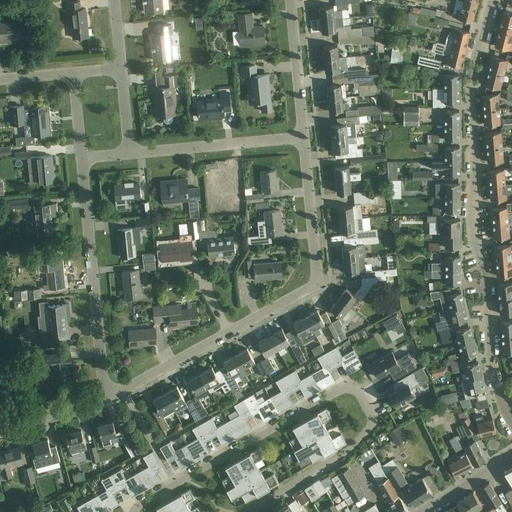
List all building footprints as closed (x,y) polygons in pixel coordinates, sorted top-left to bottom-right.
[(144,0),(146,13),(164,11),(162,0),(144,0)] [(348,3),(361,2),(361,1),(365,1),(364,0),(334,0),(335,5),(319,7),(321,20),(343,18),(342,10),(348,10),(348,3)] [(402,0),(402,6),(425,9),(426,0),(402,0)] [(459,0),(456,0),(453,13),(452,17),(472,22),(477,4),(459,0)] [(80,2),(68,3),(69,11),(71,11),(73,38),(89,37),(86,9),(81,9),(80,2)] [(511,13),(505,11),(504,11),(500,29),(511,31),(511,13)] [(408,12),(406,23),(414,25),(417,14),(408,12)] [(253,29),(253,21),(252,13),(238,14),(241,46),(265,44),(264,28),(253,29)] [(344,26),(343,18),(321,20),(322,33),(338,31),(338,38),(362,36),(362,27),(351,28),(351,25),(344,26)] [(449,21),(445,20),(438,18),(437,24),(448,27),(449,21)] [(0,27),(0,29),(0,42),(4,42),(4,39),(25,37),(24,21),(0,23),(0,27)] [(156,34),(152,35),(154,61),(172,59),(170,34),(173,33),(172,25),(156,26),(156,34)] [(374,26),(362,27),(362,36),(374,34),(374,26)] [(470,31),(469,31),(453,27),(451,35),(448,34),(446,44),(465,49),(470,31)] [(511,31),(500,29),(495,46),(511,50),(511,31)] [(379,34),(377,37),(377,40),(380,42),(384,41),(385,38),(384,35),(382,33),(379,34)] [(375,47),(374,34),(362,36),(338,38),(339,44),(351,43),(352,45),(367,43),(368,48),(375,47)] [(416,39),(416,37),(411,36),(411,38),(410,37),(408,45),(414,46),(416,39)] [(393,43),(392,62),(403,63),(404,56),(400,51),(400,44),(393,43)] [(439,43),(436,52),(446,55),(444,62),(460,66),(461,67),(465,49),(446,44),(439,43)] [(323,46),(324,59),(339,58),(338,45),(323,46)] [(439,68),(441,61),(419,56),(418,63),(439,68)] [(508,60),(504,59),(493,56),(489,70),(504,74),(508,60)] [(341,71),(339,58),(324,59),(326,72),(341,71)] [(252,93),(253,103),(261,102),(262,112),(272,110),(268,74),(256,76),(255,65),(242,66),(243,77),(251,76),(253,93),(252,93)] [(367,75),(366,69),(342,71),(342,77),(367,75)] [(501,89),(504,77),(504,74),(489,70),(485,85),(501,89)] [(380,94),(378,74),(367,75),(342,77),(343,83),(354,83),(354,87),(359,87),(360,96),(380,94)] [(459,74),(458,74),(445,74),(445,89),(459,89),(459,74)] [(163,82),(155,83),(155,88),(157,106),(155,106),(156,116),(164,115),(164,121),(167,123),(171,123),(173,120),(173,114),(174,114),(173,99),(176,98),(175,87),(179,86),(178,75),(164,77),(163,77),(163,82)] [(343,91),(342,84),(327,86),(328,99),(344,97),(346,97),(346,90),(343,91)] [(459,89),(445,89),(434,89),(434,107),(444,107),(444,106),(446,106),(446,103),(459,103),(459,89)] [(222,98),(198,100),(200,118),(209,117),(209,116),(224,115),(223,110),(230,110),(229,92),(221,92),(222,98)] [(500,109),(498,94),(498,93),(483,95),(484,110),(500,109)] [(344,103),(344,97),(328,99),(329,111),(345,110),(345,109),(349,108),(350,107),(350,103),(349,102),(344,103)] [(382,114),(381,105),(357,107),(357,109),(345,111),(346,117),(359,116),(367,115),(373,115),(381,114),(382,114)] [(419,125),(419,113),(419,105),(403,106),(404,113),(404,125),(419,125)] [(47,106),(29,107),(29,109),(23,109),(23,106),(8,107),(10,124),(24,123),(25,136),(16,137),(16,145),(35,144),(35,136),(50,135),(50,136),(51,136),(50,125),(49,125),(47,106)] [(501,123),(500,109),(484,110),(485,125),(501,123)] [(459,111),(458,111),(446,111),(446,125),(460,125),(459,111)] [(348,130),(357,129),(356,124),(360,124),(360,123),(359,116),(346,117),(337,118),(338,125),(331,125),(332,138),(349,137),(348,130)] [(502,128),(511,127),(511,117),(506,118),(506,121),(502,122),(502,128)] [(460,139),(460,125),(446,125),(446,139),(460,139)] [(501,131),(487,132),(486,132),(487,147),(502,146),(501,131)] [(428,135),(428,143),(439,143),(439,135),(428,135)] [(358,142),(356,142),(356,136),(349,137),(332,138),(333,151),(340,151),(341,158),(350,157),(364,155),(364,148),(359,148),(358,142)] [(442,143),(439,143),(428,143),(427,143),(427,144),(416,144),(416,151),(427,151),(427,152),(442,152),(442,143)] [(503,161),(502,146),(487,147),(488,162),(503,161)] [(460,147),(459,147),(445,147),(445,161),(460,161),(460,147)] [(52,155),(36,157),(28,158),(28,152),(27,152),(20,152),(15,153),(16,159),(28,158),(30,184),(39,183),(54,182),(52,155)] [(386,160),(386,154),(364,155),(350,157),(351,163),(386,160)] [(460,175),(460,161),(445,161),(433,161),(433,169),(445,169),(445,175),(460,175)] [(505,184),(505,175),(510,175),(510,173),(511,172),(511,164),(510,164),(510,169),(504,169),(489,170),(490,185),(505,184)] [(335,167),(336,180),(350,179),(361,178),(360,172),(349,173),(349,166),(335,167)] [(275,170),(261,171),(263,191),(279,190),(278,182),(276,182),(275,170)] [(413,171),(413,179),(433,179),(433,171),(413,171)] [(237,174),(211,176),(213,193),(230,192),(232,209),(234,209),(235,214),(245,213),(248,205),(245,179),(238,180),(237,174)] [(189,200),(191,218),(195,218),(198,217),(199,217),(197,200),(200,200),(199,188),(188,189),(187,179),(177,180),(177,181),(161,183),(163,202),(189,200)] [(351,192),(350,179),(336,180),(337,193),(351,192)] [(399,179),(391,179),(393,197),(404,197),(404,190),(399,190),(399,179)] [(125,185),(114,186),(115,200),(116,209),(127,208),(126,199),(141,197),(140,183),(134,184),(133,181),(124,182),(125,185)] [(460,183),(459,183),(435,183),(435,197),(445,197),(460,197),(460,183)] [(511,183),(505,184),(490,185),(491,200),(506,199),(506,194),(511,193),(511,183)] [(262,193),(248,195),(249,202),(263,201),(262,193)] [(375,202),(374,196),(366,197),(354,198),(355,205),(338,207),(340,220),(362,218),(361,204),(375,202)] [(460,211),(460,197),(445,197),(445,211),(460,211)] [(28,198),(10,200),(11,208),(29,206),(28,198)] [(147,201),(140,202),(142,216),(149,216),(147,201)] [(511,221),(511,202),(507,203),(507,207),(492,208),(493,223),(504,222),(508,222),(511,221)] [(34,213),(31,213),(32,224),(33,233),(36,232),(36,233),(53,231),(51,216),(50,211),(57,211),(56,204),(46,205),(46,204),(34,206),(34,213)] [(264,212),(265,222),(259,223),(259,230),(265,229),(266,236),(284,234),(283,225),(281,225),(280,210),(264,212)] [(460,219),(459,219),(443,219),(443,215),(442,215),(435,215),(427,215),(427,222),(437,222),(437,234),(445,234),(460,233),(460,219)] [(195,218),(191,218),(189,218),(189,222),(190,234),(179,235),(180,241),(160,243),(162,261),(184,259),(185,260),(194,259),(192,240),(191,240),(191,238),(200,238),(198,217),(195,218)] [(198,217),(200,238),(201,248),(209,248),(210,256),(225,255),(225,257),(226,258),(232,257),(233,256),(233,254),(235,254),(233,236),(216,238),(215,230),(208,230),(207,217),(199,217),(198,217)] [(364,230),(362,218),(340,220),(341,233),(342,233),(343,239),(359,238),(378,236),(377,229),(364,230)] [(149,219),(134,220),(135,227),(150,226),(149,219)] [(508,222),(504,222),(493,223),(495,238),(509,237),(508,222)] [(140,229),(131,230),(131,228),(118,229),(121,257),(134,256),(133,243),(141,242),(140,229)] [(460,248),(460,233),(445,234),(445,248),(460,248)] [(261,236),(247,237),(248,244),(261,243),(261,236)] [(379,242),(378,236),(359,238),(360,245),(342,247),(343,260),(364,257),(364,258),(365,258),(364,244),(379,242)] [(429,244),(429,252),(440,252),(440,243),(433,243),(433,244),(429,244)] [(511,244),(510,245),(495,246),(496,261),(511,260),(511,253),(511,244)] [(61,250),(41,251),(43,271),(46,270),(47,283),(45,284),(45,290),(64,288),(61,250)] [(154,253),(142,254),(143,262),(155,261),(154,253)] [(365,267),(364,258),(364,257),(343,260),(345,272),(361,271),(362,278),(386,275),(397,274),(395,254),(387,255),(388,270),(382,270),(382,266),(365,267)] [(460,256),(459,256),(445,256),(445,262),(431,262),(431,270),(460,270),(460,256)] [(250,260),(243,261),(245,275),(251,275),(250,260)] [(511,264),(511,265),(511,260),(496,261),(498,276),(511,274),(511,264)] [(156,268),(155,261),(143,262),(144,270),(156,268)] [(281,262),(254,264),(255,279),(282,277),(281,262)] [(147,278),(139,279),(138,270),(122,271),(125,298),(140,297),(139,286),(147,285),(147,278)] [(460,284),(460,270),(431,270),(431,277),(445,277),(445,284),(460,284)] [(387,284),(386,275),(362,278),(362,284),(354,294),(346,288),(338,298),(350,307),(357,297),(361,300),(374,283),(376,285),(387,284)] [(432,282),(432,283),(428,283),(429,291),(440,290),(439,282),(432,282)] [(511,282),(504,284),(498,284),(499,299),(511,297),(511,282)] [(41,288),(16,290),(17,299),(42,297),(41,288)] [(461,292),(460,292),(451,294),(449,289),(440,290),(429,291),(432,300),(440,297),(443,310),(443,311),(465,305),(461,292)] [(428,303),(425,292),(414,294),(417,306),(428,303)] [(511,297),(499,299),(501,314),(511,312),(511,297)] [(356,312),(350,307),(338,298),(330,308),(346,321),(350,315),(352,317),(356,312)] [(68,328),(67,314),(70,313),(69,304),(49,306),(48,301),(39,302),(42,330),(43,344),(53,343),(52,338),(64,337),(63,328),(68,328)] [(160,306),(161,321),(170,320),(171,326),(198,323),(196,303),(187,303),(188,309),(181,309),(181,304),(160,306)] [(468,319),(465,305),(443,311),(443,310),(439,311),(442,321),(436,322),(438,331),(439,330),(449,328),(451,327),(450,322),(453,321),(454,323),(468,319)] [(342,341),(341,340),(332,323),(326,312),(320,315),(317,310),(306,316),(316,336),(317,336),(316,336),(321,333),(318,326),(324,322),(326,325),(325,325),(332,338),(333,338),(336,344),(342,341)] [(397,314),(383,321),(388,330),(394,326),(395,328),(398,333),(406,329),(397,314)] [(316,336),(306,316),(294,323),(296,327),(290,330),(297,342),(299,346),(316,336)] [(339,319),(332,323),(341,340),(347,337),(341,327),(343,326),(339,319)] [(511,321),(502,322),(501,322),(502,336),(511,335),(511,321)] [(470,327),(469,327),(455,330),(459,344),(473,341),(470,327)] [(156,328),(153,328),(129,331),(130,346),(157,344),(156,328)] [(452,341),(449,328),(439,330),(439,331),(427,334),(429,343),(441,340),(442,344),(452,341)] [(282,329),(270,335),(277,348),(281,355),(287,352),(283,345),(289,342),(282,329)] [(414,330),(411,331),(414,338),(420,336),(419,331),(414,330)] [(277,348),(270,335),(259,342),(266,355),(277,348)] [(511,351),(511,335),(502,336),(504,352),(511,351)] [(476,354),(473,341),(459,344),(462,358),(476,354)] [(303,354),(299,346),(297,342),(290,345),(297,357),(303,354)] [(348,374),(363,365),(354,350),(342,356),(337,346),(327,352),(336,367),(342,364),(348,374)] [(247,376),(259,369),(248,350),(247,348),(235,355),(243,368),(247,375),(247,376)] [(321,389),(336,381),(330,371),(336,367),(327,352),(318,357),(323,367),(312,374),(321,389)] [(394,379),(417,367),(409,353),(397,360),(392,352),(371,364),(379,377),(390,371),(394,379)] [(35,356),(36,367),(52,366),(53,382),(69,380),(68,364),(72,364),(71,353),(35,356)] [(449,356),(451,365),(458,363),(456,354),(449,356)] [(243,368),(235,355),(232,356),(224,361),(226,365),(226,366),(231,374),(232,373),(237,370),(241,378),(247,375),(243,368)] [(275,368),(271,360),(269,356),(262,360),(265,366),(268,372),(275,368)] [(262,360),(256,363),(263,375),(268,372),(265,366),(262,360)] [(478,362),(477,362),(464,366),(467,379),(482,376),(478,362)] [(460,372),(458,363),(451,365),(452,373),(460,372)] [(233,375),(232,373),(231,374),(226,366),(221,369),(226,379),(231,388),(233,391),(240,387),(233,375)] [(226,379),(221,369),(215,373),(212,367),(200,374),(207,387),(210,392),(221,386),(225,392),(231,388),(226,379)] [(422,367),(413,372),(420,383),(421,386),(430,381),(422,367)] [(306,398),(321,389),(312,374),(301,380),(295,370),(286,376),(294,391),(300,388),(306,398)] [(396,391),(389,395),(391,399),(390,400),(394,406),(395,406),(396,407),(401,404),(402,405),(409,401),(408,400),(416,396),(411,388),(420,383),(413,372),(392,384),(396,391)] [(207,387),(200,374),(189,380),(196,393),(207,387)] [(429,378),(431,383),(444,379),(442,374),(429,378)] [(279,413),(294,404),(288,395),(294,391),(286,376),(276,381),(281,391),(270,397),(279,413)] [(483,395),(482,390),(485,390),(482,376),(467,379),(461,381),(465,398),(473,397),(478,396),(483,395)] [(165,393),(175,410),(176,413),(187,406),(195,421),(202,418),(198,412),(192,399),(186,402),(177,387),(165,393)] [(441,395),(442,400),(442,404),(458,400),(456,391),(441,395)] [(175,410),(165,393),(153,399),(155,403),(150,406),(163,430),(169,427),(163,417),(175,410)] [(264,421),(279,413),(270,397),(259,404),(253,394),(244,399),(253,415),(259,411),(264,421)] [(486,394),(483,395),(478,396),(479,400),(476,401),(478,409),(489,406),(486,394)] [(198,396),(192,399),(198,412),(204,408),(198,396)] [(237,437),(252,428),(247,418),(253,415),(244,399),(234,405),(240,414),(228,421),(237,437)] [(446,412),(442,404),(422,412),(426,423),(433,421),(432,418),(446,412)] [(323,423),(332,418),(327,408),(305,420),(310,429),(315,438),(328,431),(323,423)] [(471,433),(475,431),(468,417),(464,411),(458,414),(461,420),(469,434),(467,435),(469,438),(473,436),(471,433)] [(496,431),(493,418),(483,420),(482,415),(476,417),(481,435),(496,431)] [(223,445),(237,437),(228,421),(217,427),(212,417),(202,423),(211,439),(217,435),(223,445)] [(315,438),(310,429),(305,420),(293,427),(298,436),(289,441),(294,450),(315,438)] [(127,445),(135,441),(127,427),(120,431),(121,433),(116,434),(113,421),(98,425),(104,446),(112,443),(111,438),(122,435),(127,445)] [(196,460),(210,452),(205,442),(211,439),(202,423),(192,428),(198,438),(187,444),(196,460)] [(181,429),(174,431),(177,438),(183,435),(181,429)] [(80,451),(87,449),(81,430),(66,434),(70,448),(71,453),(80,451)] [(347,444),(341,434),(332,439),(328,431),(315,438),(321,447),(325,456),(347,444)] [(399,433),(388,438),(395,452),(406,446),(399,433)] [(315,450),(321,447),(315,438),(294,450),(299,459),(308,454),(313,463),(319,459),(315,450)] [(48,439),(33,443),(37,455),(37,458),(33,459),(35,468),(46,465),(60,462),(57,449),(51,451),(50,449),(48,439)] [(475,466),(485,460),(475,440),(464,445),(475,466)] [(181,469),(196,460),(187,444),(176,451),(170,441),(160,447),(169,462),(175,459),(181,469)] [(99,460),(95,446),(89,448),(92,461),(99,460)] [(0,452),(0,460),(2,468),(3,473),(5,478),(13,475),(10,467),(24,463),(23,462),(19,447),(0,452)] [(256,462),(265,457),(259,448),(238,460),(243,468),(248,477),(261,470),(256,462)] [(371,448),(361,454),(365,461),(375,455),(371,448)] [(162,466),(153,451),(143,456),(149,466),(137,472),(146,488),(161,480),(156,470),(162,466)] [(456,476),(474,467),(466,451),(458,455),(457,455),(448,460),(452,467),(456,476)] [(248,477),(243,468),(238,460),(226,467),(230,475),(222,480),(227,489),(248,477)] [(101,465),(105,471),(110,468),(107,462),(101,465)] [(388,477),(386,473),(379,462),(370,467),(378,482),(388,477)] [(348,467),(346,463),(329,473),(344,499),(345,499),(346,500),(347,500),(349,504),(354,501),(366,494),(349,467),(348,467)] [(386,473),(388,477),(394,488),(401,483),(405,489),(415,505),(432,493),(423,478),(410,486),(406,480),(397,466),(386,473)] [(35,482),(31,467),(24,469),(26,477),(24,477),(26,484),(35,482)] [(132,497),(146,488),(137,472),(126,479),(121,469),(111,475),(120,490),(126,487),(132,497)] [(279,483),(274,473),(265,478),(261,470),(248,477),(253,487),(258,495),(279,483)] [(105,511),(119,504),(114,494),(120,490),(111,475),(101,480),(107,490),(96,496),(105,511)] [(327,475),(321,479),(325,488),(333,483),(327,475)] [(247,490),(253,487),(248,477),(227,489),(232,499),(241,494),(246,502),(252,499),(247,490)] [(394,488),(388,477),(378,482),(389,501),(392,499),(393,502),(386,507),(388,511),(407,511),(408,511),(394,488)] [(327,491),(319,479),(312,483),(320,495),(327,491)] [(493,507),(495,506),(498,511),(508,511),(489,482),(480,488),(481,489),(493,507)] [(187,503),(196,498),(190,488),(169,500),(174,509),(175,511),(189,511),(192,511),(187,503)] [(473,492),(457,503),(462,511),(472,511),(482,506),(479,501),(474,493),(473,492)] [(105,511),(96,496),(78,506),(80,511),(105,511)] [(175,511),(174,509),(169,500),(157,507),(159,511),(175,511)] [(302,511),(295,500),(288,504),(293,511),(302,511)] [(293,511),(288,504),(288,503),(274,511),(293,511)] [(338,511),(333,503),(326,508),(329,511),(338,511)]
